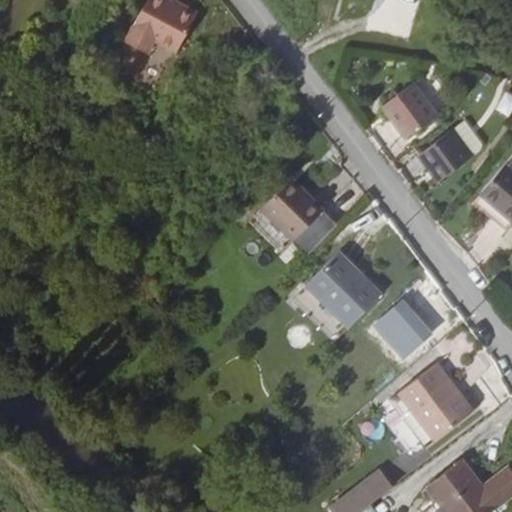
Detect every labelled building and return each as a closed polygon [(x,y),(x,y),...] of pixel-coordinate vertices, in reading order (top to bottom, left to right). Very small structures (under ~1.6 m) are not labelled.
[(137,0),(125,28),(147,38),(150,30),(173,38),(190,0),(137,0)] [(406,139),(439,114),(413,80),(381,105),(406,139)] [(90,115),(66,98),(56,111),(82,128),(90,115)] [(464,120),(451,130),(472,158),(480,152),(481,144),(464,120)] [(440,183),(472,158),(451,130),(419,155),(440,183)] [(511,157),(502,168),(511,175),(511,157)] [(511,175),(502,168),(501,167),(469,207),(479,216),(480,213),(487,204),(498,213),(491,222),(504,232),(511,222),(511,175)] [(299,189),(286,177),(281,182),(294,194),(299,189)] [(291,240),(321,209),(299,189),(294,194),(281,182),(256,207),(291,240)] [(498,213),(487,204),(480,213),(491,222),(498,213)] [(304,285),(350,328),(382,294),(364,275),(360,278),(335,253),(304,285)] [(290,300),(336,342),(350,328),(304,285),(290,300)] [(470,406),(433,359),(396,387),(412,408),(402,415),(423,443),(470,406)] [(412,408),(396,387),(386,395),(402,415),(412,408)] [(462,456),(426,482),(437,496),(449,511),(482,511),(511,490),(511,465),(509,461),(482,481),(462,456)] [(353,511),(367,502),(391,484),(378,469),(329,506),(334,511),(353,511)] [(449,511),(437,496),(421,508),(424,511),(449,511)] [(374,511),(367,502),(353,511),(374,511)]
